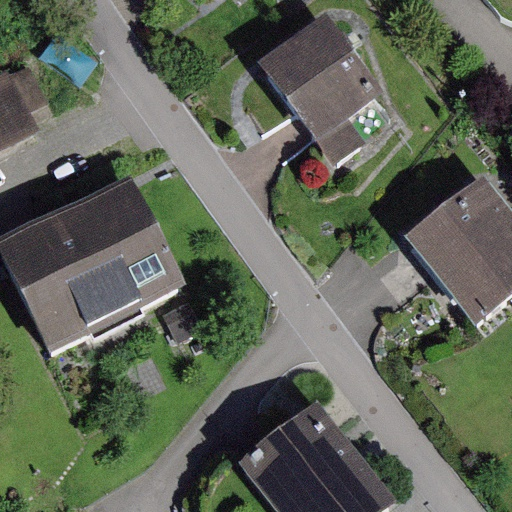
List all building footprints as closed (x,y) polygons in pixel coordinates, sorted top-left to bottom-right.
[(219,0),(195,0),(204,11),(219,0)] [(331,29),(260,79),(329,178),(370,149),(354,126),(384,105),(331,29)] [(22,69),(0,79),(0,163),(54,139),(22,69)] [(511,219),(488,187),(408,248),(477,337),(511,310),(511,219)] [(0,272),(50,370),(188,299),(132,189),(0,255),(0,272)] [(266,511),(395,511),(319,417),(241,479),(266,511)]
